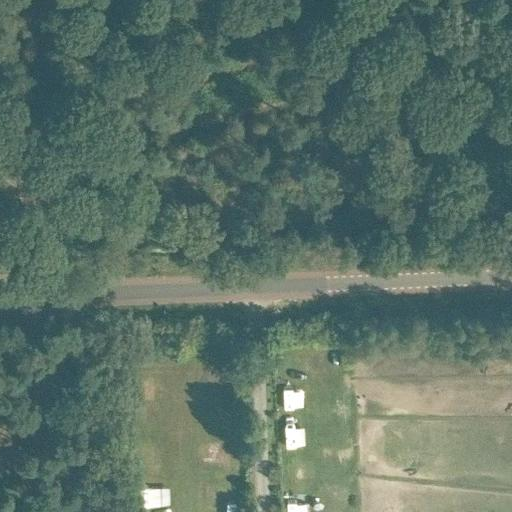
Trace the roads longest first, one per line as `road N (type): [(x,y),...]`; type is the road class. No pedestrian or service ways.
road 1 (tertiary): [(0,297),(511,275)]
road 2 (unknown): [(176,378),(186,511)]
